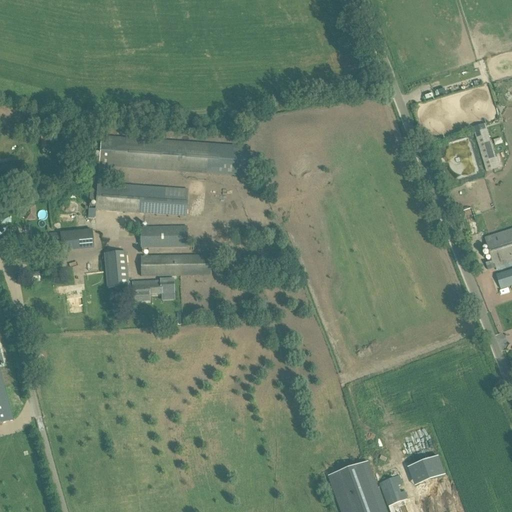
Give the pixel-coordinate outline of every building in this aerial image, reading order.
[(480,173),(494,170),(483,131),(469,134),(480,173)] [(102,138),(100,166),(249,176),(251,148),(102,138)] [(97,192),(96,211),(186,218),(188,190),(98,184),(97,192)] [(36,220),(34,205),(24,206),(25,221),(36,220)] [(460,210),(462,218),(471,217),(469,208),(460,210)] [(187,227),(140,228),(141,250),(188,249),(187,227)] [(511,230),(485,239),(492,262),(487,264),(488,271),(494,269),(495,272),(511,266),(511,230)] [(69,233),(4,238),(6,253),(62,249),(62,253),(70,253),(69,233)] [(126,253),(105,254),(107,288),(128,287),(126,253)] [(212,256),(141,257),(141,278),(212,277),(212,256)] [(511,271),(497,276),(501,290),(511,286),(511,271)] [(37,272),(25,273),(27,283),(38,281),(37,272)] [(94,273),(81,276),(84,289),(97,286),(94,273)] [(161,282),(133,284),(134,303),(150,302),(150,295),(174,294),(173,279),(161,280),(161,282)] [(488,282),(491,291),(496,289),(493,281),(488,282)] [(511,355),(511,354),(511,287),(504,290),(505,291),(491,296),(495,306),(500,305),(504,316),(499,317),(511,355)] [(62,297),(54,298),(55,313),(64,313),(63,310),(68,310),(68,315),(85,314),(83,291),(66,293),(66,299),(62,299),(62,297)] [(0,371),(0,424),(13,421),(0,371)] [(435,447),(406,458),(409,467),(438,457),(435,447)] [(430,472),(439,470),(437,464),(429,465),(430,472)] [(410,492),(404,493),(409,510),(414,508),(410,492)]
